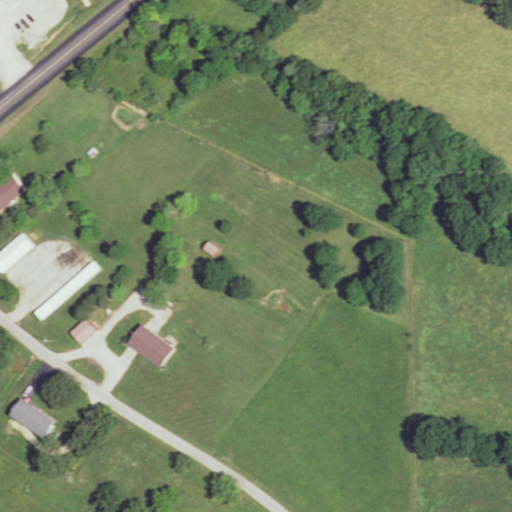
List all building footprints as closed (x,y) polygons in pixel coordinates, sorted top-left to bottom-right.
[(0,213),(29,191),(16,174),(0,187),(0,213)] [(35,247),(24,234),(0,254),(0,268),(4,273),(35,247)] [(37,312),(43,319),(78,291),(75,286),(88,275),(90,277),(101,269),(97,264),(37,312)] [(84,345),(99,331),(89,319),(73,333),(84,345)] [(178,350),(146,325),(131,345),(163,369),(178,350)] [(47,439),(58,422),(24,399),(13,416),(47,439)]
